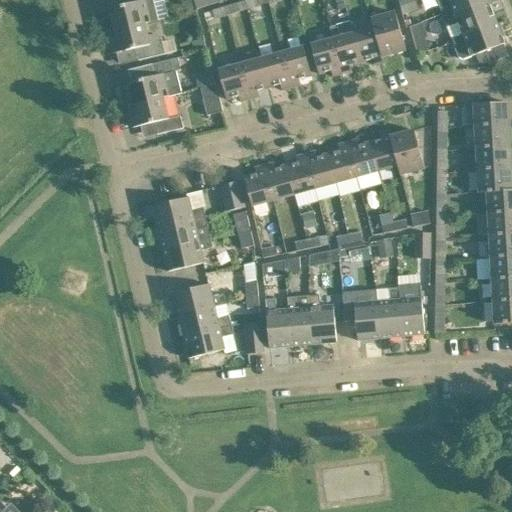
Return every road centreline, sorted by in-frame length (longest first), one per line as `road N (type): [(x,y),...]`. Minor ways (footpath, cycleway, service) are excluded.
road 1 (residential): [(511,368),(162,392),(115,178)]
road 2 (residential): [(115,178),(444,84),(511,86)]
road 3 (residential): [(115,178),(75,0)]
